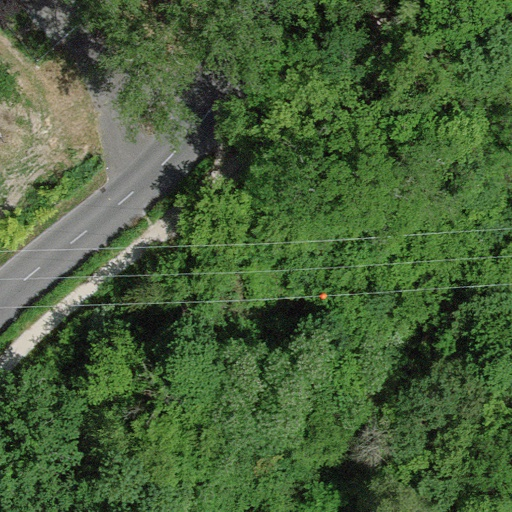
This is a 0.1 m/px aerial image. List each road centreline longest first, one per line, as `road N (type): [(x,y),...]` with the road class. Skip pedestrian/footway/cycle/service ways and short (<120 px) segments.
road 1 (tertiary): [(277,0),(226,91),(173,155),(0,312)]
road 2 (track): [(0,37),(23,65),(73,89),(112,78)]
